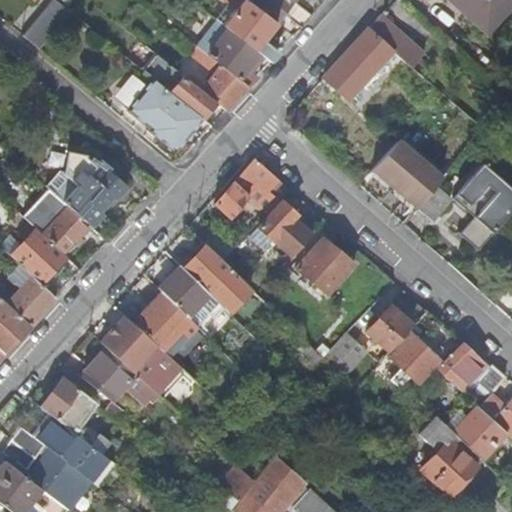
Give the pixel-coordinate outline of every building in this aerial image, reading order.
[(51,0),(21,37),(36,49),(66,12),(51,0)] [(258,55),(268,63),(276,54),(262,42),(275,24),(274,24),(244,1),(242,0),(219,0),(224,4),(226,2),(236,10),(222,27),(227,31),(258,55)] [(280,16),(298,30),(310,17),(288,0),(244,0),(244,1),(274,24),(280,16)] [(288,0),(310,17),(323,3),(318,0),(288,0)] [(498,18),(477,0),(450,0),(451,0),(486,32),(498,18)] [(511,0),(477,0),(498,18),(511,2),(511,0)] [(423,53),(379,15),(366,30),(402,61),(409,68),(423,53)] [(196,48),(207,56),(227,31),(222,27),(217,23),(196,48)] [(389,52),(366,30),(322,78),(346,101),(389,52)] [(213,103),(224,112),(246,88),(207,56),(196,48),(174,31),(164,43),(186,61),(191,55),(215,74),(206,85),(192,74),(186,82),(213,103)] [(207,56),(246,88),(254,78),(245,71),(258,55),(227,31),(207,56)] [(150,80),(200,120),(213,103),(186,82),(154,56),(141,72),(150,80)] [(115,91),(130,104),(144,87),(128,75),(115,91)] [(174,153),(200,120),(150,80),(144,87),(130,104),(124,110),(149,131),(147,132),(174,153)] [(441,177),(444,174),(402,137),(398,140),(414,155),(441,177)] [(370,171),(415,210),(434,186),(441,177),(414,155),(398,140),(370,171)] [(66,159),(115,202),(125,189),(92,160),(89,163),(85,159),(86,157),(67,154),(66,159)] [(56,174),(44,189),(47,191),(86,226),(106,202),(115,202),(66,159),(63,174),(56,174)] [(278,184),(252,161),(214,206),(228,218),(257,186),(267,195),(278,184)] [(511,190),(480,164),(451,200),(473,218),(459,234),(478,250),(511,208),(511,190)] [(367,175),(412,213),(415,210),(370,171),(367,175)] [(434,186),(415,210),(431,223),(450,200),(434,186)] [(47,191),(22,219),(29,225),(60,254),(86,226),(47,191)] [(288,258),(308,237),(291,221),(295,217),(293,216),(295,214),(284,204),(282,205),(279,203),(256,229),(267,239),(288,258)] [(308,237),(312,233),(295,217),(291,221),(308,237)] [(30,278),(44,291),(64,268),(59,263),(64,258),(60,254),(29,225),(16,238),(21,244),(8,258),(30,278)] [(214,229),(200,245),(202,247),(219,262),(233,247),(214,229)] [(267,239),(256,229),(250,236),(261,246),(267,239)] [(320,241),(296,272),(326,297),(351,267),(320,241)] [(202,247),(182,271),(207,295),(229,272),(219,262),(202,247)] [(178,268),(157,292),(159,294),(185,319),(197,306),(208,317),(211,320),(221,309),(219,306),(207,295),(182,271),(178,268)] [(229,272),(207,295),(219,306),(241,283),(229,272)] [(4,306),(27,327),(53,299),(44,291),(30,278),(13,297),(4,306)] [(0,302),(4,306),(13,297),(0,285),(0,302)] [(132,326),(148,342),(152,346),(166,358),(194,328),(185,319),(159,294),(132,326)] [(0,352),(2,355),(27,327),(4,306),(0,302),(0,352)] [(197,306),(185,319),(194,328),(196,330),(208,317),(197,306)] [(406,333),(411,327),(389,307),(364,333),(387,353),(406,333)] [(433,320),(424,312),(411,327),(406,333),(409,335),(387,357),(417,385),(437,362),(414,339),(433,320)] [(98,345),(103,350),(116,361),(153,395),(154,396),(178,369),(175,367),(166,358),(152,346),(148,342),(132,326),(122,318),(98,345)] [(196,330),(194,328),(166,358),(175,367),(203,337),(196,330)] [(364,353),(343,334),(335,342),(326,352),(320,359),(340,377),(364,353)] [(326,352),(335,342),(327,335),(318,345),(326,352)] [(312,368),(320,359),(302,341),(294,351),(312,368)] [(474,356),(460,344),(435,372),(446,382),(448,379),(463,393),(485,370),(472,359),(474,356)] [(103,350),(78,378),(110,404),(121,391),(140,408),(146,403),(153,395),(116,361),(103,350)] [(485,370),(463,393),(462,394),(468,400),(476,407),(506,434),(511,439),(511,398),(503,408),(489,394),(504,378),(489,364),(487,367),(485,370)] [(178,369),(154,396),(158,399),(160,401),(184,374),(178,369)] [(61,379),(38,409),(50,419),(96,454),(107,438),(87,422),(79,432),(72,427),(91,402),(61,379)] [(153,395),(146,403),(150,406),(158,399),(154,396),(153,395)] [(125,416),(110,404),(102,412),(118,425),(125,416)] [(506,434),(476,407),(465,418),(451,433),(481,460),(506,434)] [(465,418),(458,411),(444,426),(451,433),(465,418)] [(137,412),(130,420),(139,427),(146,420),(137,412)] [(444,426),(435,417),(417,435),(436,452),(419,469),(427,476),(435,468),(456,488),(475,468),(449,443),(454,437),(451,433),(444,426)] [(41,429),(33,439),(43,447),(48,451),(88,481),(104,460),(96,454),(50,419),(42,430),(41,429)] [(33,439),(18,428),(0,451),(0,452),(8,459),(24,471),(43,447),(33,439)] [(480,461),(481,460),(451,433),(454,437),(480,461)] [(8,459),(4,463),(25,479),(31,472),(48,451),(43,447),(24,471),(8,459)] [(25,479),(38,489),(65,510),(88,481),(48,451),(31,472),(25,479)] [(229,511),(279,511),(289,501),(301,511),(334,511),(274,457),(252,483),(229,511)] [(0,464),(0,505),(8,511),(21,511),(38,489),(25,479),(4,463),(2,462),(0,464)] [(252,483),(245,478),(233,467),(216,487),(234,503),(252,483)] [(448,497),(456,488),(435,468),(427,476),(448,497)] [(228,511),(234,503),(215,488),(209,497),(220,504),(228,511)] [(213,511),(220,504),(209,497),(197,511),(213,511)]
